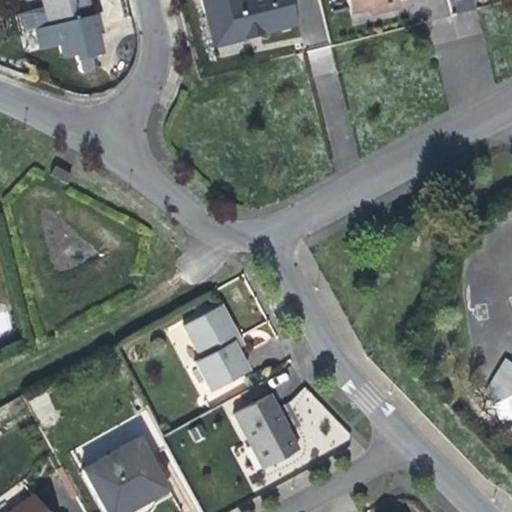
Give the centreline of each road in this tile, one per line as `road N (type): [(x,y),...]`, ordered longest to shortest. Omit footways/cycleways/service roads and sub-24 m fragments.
road 1 (residential): [(267,231),(511,99)]
road 2 (track): [(0,376),(157,292),(220,233)]
road 3 (residential): [(267,231),(326,349),(408,441)]
road 4 (residential): [(102,135),(207,227),(237,236),(267,231)]
road 5 (residential): [(143,0),(149,67),(102,135)]
road 6 (residential): [(281,511),(408,441)]
